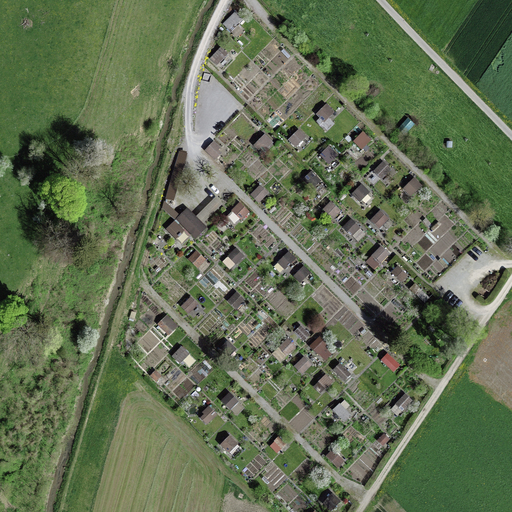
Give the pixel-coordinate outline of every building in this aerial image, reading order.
[(224,22),(237,36),(248,26),(234,12),(224,22)] [(221,45),(210,58),(218,65),(229,53),(221,45)] [(327,121),(336,111),(326,103),(317,112),(327,121)] [(289,138),(296,146),(307,136),(300,128),(289,138)] [(353,140),(362,149),(372,139),(364,130),(353,140)] [(255,144),(263,151),(273,140),(265,133),(255,144)] [(216,159),(224,150),(213,141),(205,150),(216,159)] [(330,164),(339,155),(329,145),(320,153),(330,164)] [(382,179),(392,170),(384,160),(373,170),(382,179)] [(176,163),(162,211),(180,216),(183,203),(176,201),(187,167),(176,163)] [(414,176),(403,188),(413,196),(423,184),(414,176)] [(361,201),(370,191),(361,183),(352,193),(361,201)] [(259,201),(268,192),(260,184),(251,194),(259,201)] [(217,195),(197,213),(205,221),(224,203),(217,195)] [(325,206),(338,219),(344,213),(332,200),(325,206)] [(240,201),(228,215),(237,224),(250,210),(240,201)] [(166,228),(177,240),(188,229),(196,238),(208,227),(189,206),(166,228)] [(381,210),(371,219),(379,228),(389,219),(381,210)] [(355,241),(365,235),(355,218),(345,224),(355,241)] [(382,245),(366,260),(375,270),(391,254),(382,245)] [(223,261),(232,269),(245,255),(236,247),(223,261)] [(189,257),(202,271),(210,263),(197,249),(189,257)] [(286,250),(276,268),(286,273),(295,255),(286,250)] [(304,264),(296,272),(303,280),(311,271),(304,264)] [(392,275),(402,280),(407,272),(397,267),(392,275)] [(228,300),(237,308),(245,298),(237,291),(228,300)] [(189,312),(198,303),(192,297),(183,306),(189,312)] [(168,335),(179,325),(168,313),(157,323),(168,335)] [(302,324),(295,330),(304,341),(311,335),(302,324)] [(325,360),(334,352),(319,337),(310,345),(325,360)] [(281,357),(296,349),(290,338),(275,346),(281,357)] [(182,346),(174,355),(189,368),(197,359),(182,346)] [(381,359),(393,372),(401,365),(389,352),(381,359)] [(294,366),(302,374),(313,364),(305,355),(294,366)] [(342,361),(333,369),(344,381),(353,374),(342,361)] [(315,383),(321,391),(334,381),(328,373),(315,383)] [(237,415),(246,406),(231,391),(222,399),(237,415)] [(391,407),(398,415),(413,401),(406,393),(391,407)] [(344,421),(354,413),(343,401),(333,409),(344,421)] [(208,423),(218,413),(209,405),(199,416),(208,423)] [(221,444),(235,456),(243,446),(229,434),(221,444)]
